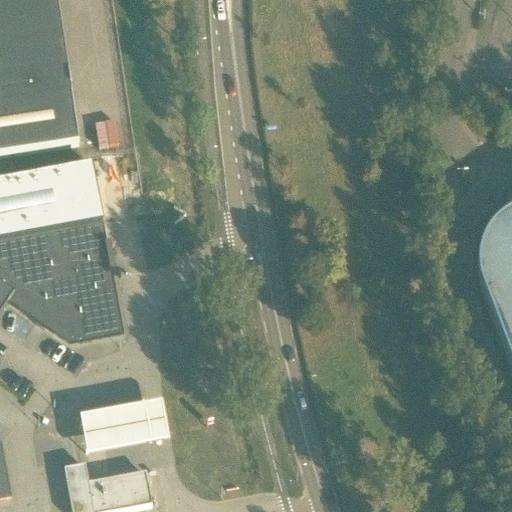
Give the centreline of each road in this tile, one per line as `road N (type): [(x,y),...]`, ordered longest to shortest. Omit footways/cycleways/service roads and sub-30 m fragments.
road 1 (secondary): [(229,0),(255,204),(288,374),(326,511)]
road 2 (unclassified): [(466,0),(450,80),(458,266),(511,442)]
